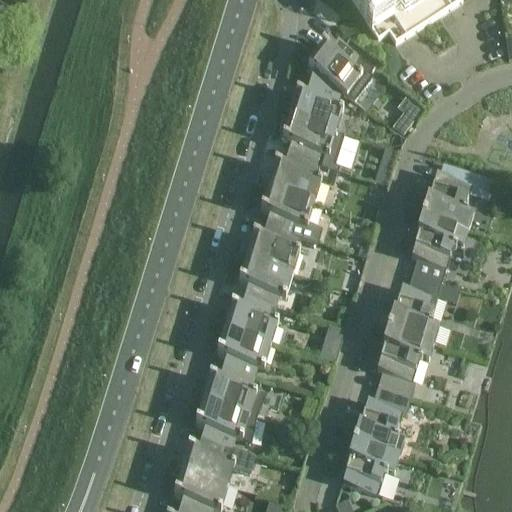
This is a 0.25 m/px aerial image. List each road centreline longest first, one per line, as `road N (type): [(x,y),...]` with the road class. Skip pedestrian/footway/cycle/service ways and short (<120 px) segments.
road 1 (secondary): [(81,511),(241,0)]
road 2 (residential): [(144,511),(283,56),(292,0)]
road 3 (residential): [(306,511),(408,168),(445,112),(511,78)]
road 4 (residential): [(483,0),(467,29),(473,53),(463,77),(441,75),(415,55)]
